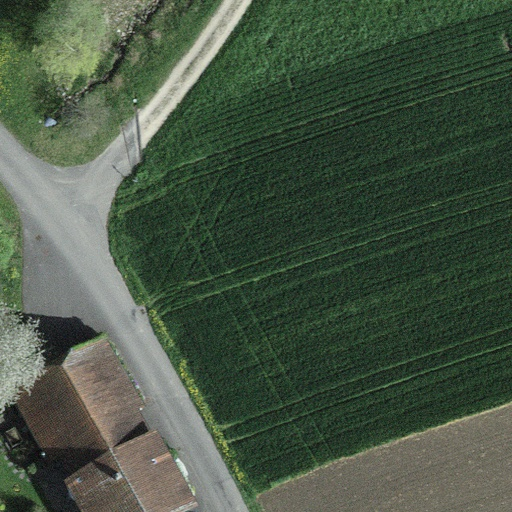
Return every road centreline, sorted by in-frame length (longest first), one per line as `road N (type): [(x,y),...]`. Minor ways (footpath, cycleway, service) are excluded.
road 1 (unclassified): [(0,112),(68,206),(255,511)]
road 2 (track): [(189,0),(68,206)]
